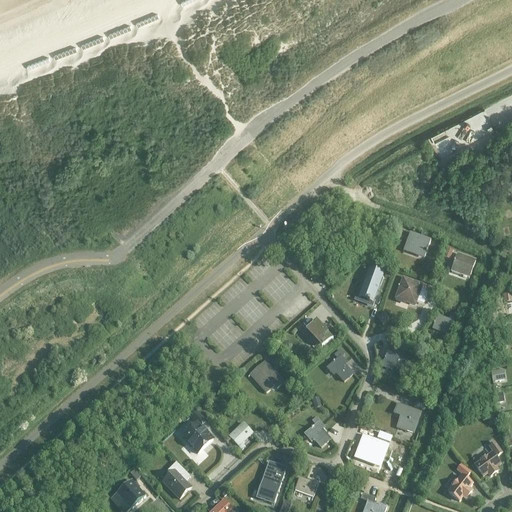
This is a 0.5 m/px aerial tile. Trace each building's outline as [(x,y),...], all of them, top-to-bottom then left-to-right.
[(424,262),(429,248),(408,240),(403,254),(416,259),(415,262),(423,265),(424,262)] [(444,259),(450,261),(453,252),(447,250),(444,259)] [(384,264),(386,255),(380,253),(377,262),(384,264)] [(469,280),(471,277),(476,263),(458,256),(455,263),(454,265),(451,274),(469,280)] [(369,271),(359,299),(368,302),(367,303),(370,304),(370,303),(372,304),(383,275),(369,271)] [(422,287),(404,280),(396,300),(415,307),(422,287)] [(383,325),(389,320),(384,313),(377,318),(383,325)] [(454,323),(453,323),(455,317),(451,315),(449,321),(438,317),(433,329),(445,333),(444,336),(449,338),(454,323)] [(317,322),(306,332),(322,350),(333,339),(317,322)] [(335,364),(330,367),(345,384),(354,376),(345,366),(348,363),(342,357),(344,355),(340,351),(331,359),(335,364)] [(395,356),(396,353),(389,351),(384,366),(404,373),(408,361),(395,356)] [(284,384),(281,381),(266,363),(253,375),(265,388),(262,390),(266,395),(275,387),(278,390),(284,384)] [(296,377),(292,381),(298,387),(303,383),(296,377)] [(505,403),(503,394),(495,396),(497,404),(505,403)] [(311,401),(315,409),(322,407),(318,398),(311,401)] [(424,412),(426,406),(417,403),(415,409),(424,412)] [(421,415),(405,409),(398,406),(395,414),(402,417),(399,426),(407,429),(406,431),(414,434),(421,415)] [(205,423),(197,415),(192,419),(197,425),(182,439),(198,456),(213,441),(201,428),(205,423)] [(322,431),(325,428),(320,423),(308,434),(322,449),(331,441),(322,431)] [(229,439),(242,452),(246,448),(242,445),(253,435),(244,425),(229,439)] [(370,448),(362,445),(358,455),(359,455),(358,457),(368,461),(367,464),(375,467),(377,462),(383,464),(390,448),(373,441),(370,448)] [(497,458),(502,455),(495,444),(489,448),(494,454),(487,460),(485,457),(479,461),(481,464),(475,468),(483,479),(488,475),(490,479),(498,473),(496,470),(500,466),(495,459),(496,458),(497,458)] [(263,502),(274,506),(286,470),(269,464),(259,490),(266,493),(263,502)] [(190,480),(191,479),(176,465),(167,474),(170,477),(163,484),(180,501),(191,490),(185,484),(185,482),(184,481),(188,477),(190,480)] [(471,474),(461,467),(457,472),(463,476),(462,478),(465,480),(466,479),(467,479),(471,474)] [(391,468),(387,476),(393,479),(397,471),(391,468)] [(134,471),(130,475),(136,482),(141,478),(134,471)] [(453,489),(449,495),(459,503),(463,498),(466,501),(472,493),(469,491),(472,486),(465,480),(462,478),(457,483),(455,481),(451,487),(453,489)] [(320,484),(313,481),(312,483),(300,479),(295,493),(314,499),(320,484)] [(117,497),(126,507),(127,506),(131,511),(146,498),(141,493),(140,494),(133,487),(126,494),(123,491),(117,497)] [(364,511),(386,511),(387,508),(381,505),(379,508),(374,506),(376,500),(363,495),(361,501),(368,504),(364,511)] [(224,502),(213,511),(232,511),(233,511),(224,502)]
